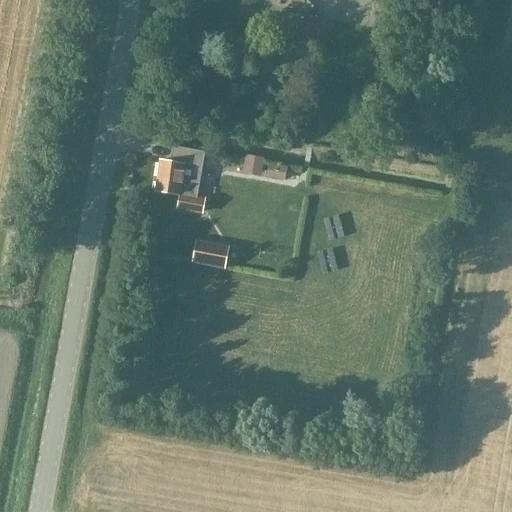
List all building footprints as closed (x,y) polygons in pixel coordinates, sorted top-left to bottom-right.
[(319,24),(298,20),(295,37),(316,41),(319,24)] [(172,162),(159,160),(155,191),(179,196),(177,208),(202,213),(204,200),(195,198),(204,151),(174,147),(172,162)] [(243,166),(262,170),(264,160),(245,156),(243,166)] [(286,177),(288,167),(268,163),(266,173),(286,177)] [(225,267),(228,247),(194,242),(191,262),(225,267)]
